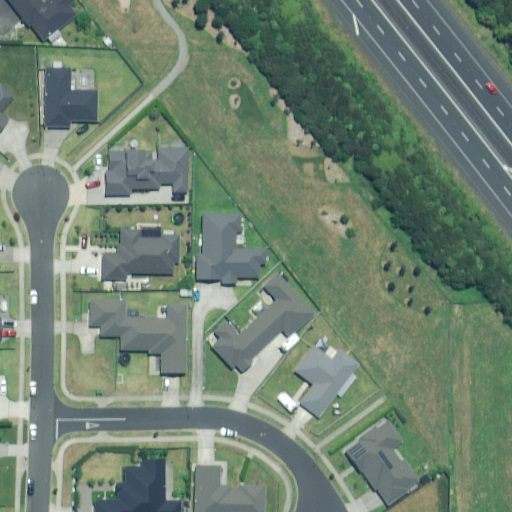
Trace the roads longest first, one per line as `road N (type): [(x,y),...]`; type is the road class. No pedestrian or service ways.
road 1 (residential): [(42,419),(242,424),(302,460),(321,511)]
road 2 (motorway): [(511,181),(368,0)]
road 3 (residential): [(42,419),(43,193)]
road 4 (motorway): [(424,0),(511,109)]
